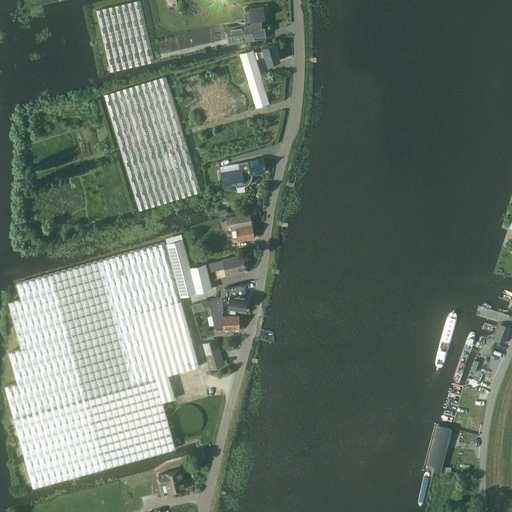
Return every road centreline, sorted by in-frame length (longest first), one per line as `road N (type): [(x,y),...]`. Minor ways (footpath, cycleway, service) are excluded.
road 1 (residential): [(202,511),(257,305),(295,105),(295,0)]
road 2 (unclassified): [(483,511),(488,409),(511,349)]
